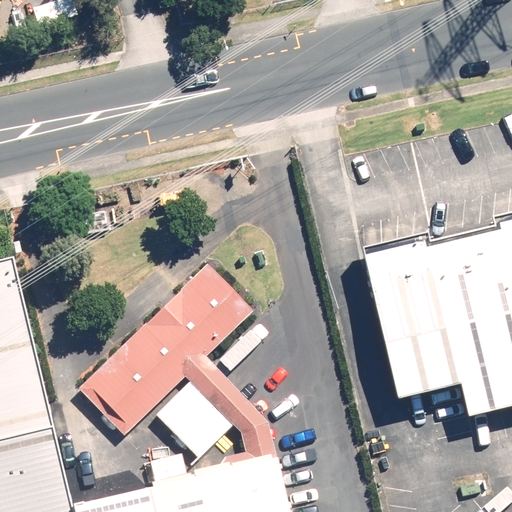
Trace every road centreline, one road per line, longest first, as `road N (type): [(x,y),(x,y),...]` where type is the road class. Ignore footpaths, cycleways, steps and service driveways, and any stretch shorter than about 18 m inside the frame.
road 1 (secondary): [(511,24),(362,44),(0,127)]
road 2 (unknown): [(300,204),(387,431)]
